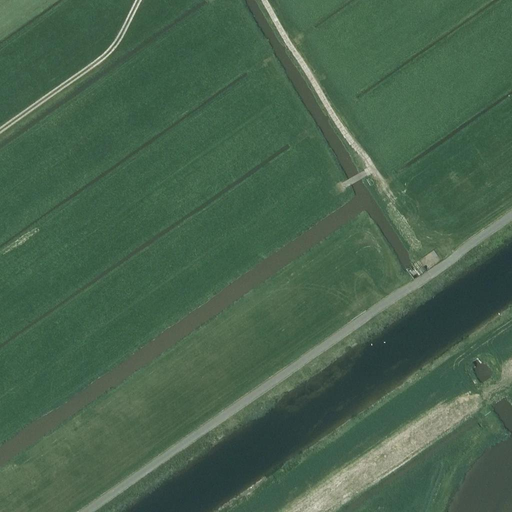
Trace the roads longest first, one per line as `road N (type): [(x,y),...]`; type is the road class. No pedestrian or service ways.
road 1 (track): [(262,0),(371,169),(333,191)]
road 2 (track): [(0,132),(103,59),(139,0)]
